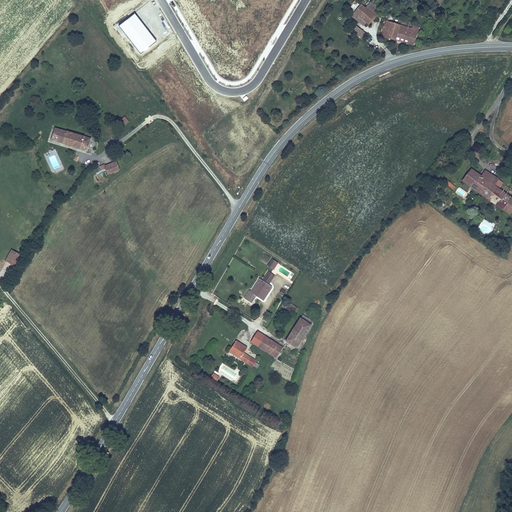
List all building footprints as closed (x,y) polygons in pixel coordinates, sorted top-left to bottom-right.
[(370,3),(365,9),(360,5),(350,18),(362,28),(365,24),(368,26),(380,11),(370,3)] [(134,14),(118,26),(140,54),(156,41),(134,14)] [(380,37),(413,47),(418,29),(412,27),(411,29),(385,21),(380,37)] [(361,40),(365,34),(355,27),(351,33),(361,40)] [(129,122),(125,117),(118,122),(122,128),(129,122)] [(49,143),(61,146),(65,132),(54,129),(49,143)] [(61,146),(86,153),(90,139),(65,132),(61,146)] [(119,171),(116,162),(103,167),(107,176),(119,171)] [(478,194),(484,199),(493,186),(484,180),(489,174),(485,171),(480,177),(470,170),(461,183),(470,189),(473,184),(481,190),(478,194)] [(484,180),(493,186),(498,190),(502,184),(489,174),(484,180)] [(455,187),(449,183),(446,187),(452,191),(455,187)] [(478,194),(481,190),(473,184),(470,189),(478,194)] [(511,199),(498,190),(493,186),(484,199),(508,216),(511,210),(511,199)] [(21,257),(10,251),(4,262),(14,268),(21,257)] [(277,264),(271,260),(266,267),(273,271),(277,264)] [(249,294),(262,302),(271,289),(268,287),(266,286),(268,282),(270,283),(274,277),(267,272),(261,282),(258,280),(249,294)] [(294,315),(299,309),(288,302),(284,308),(294,315)] [(302,315),(299,320),(310,326),(313,322),(302,315)] [(284,344),(296,351),(311,327),(310,326),(299,320),(284,344)] [(250,344),(255,348),(263,336),(257,333),(250,344)] [(274,360),(282,349),(263,336),(255,348),(274,360)] [(257,362),(244,354),(246,349),(235,342),(228,354),(252,369),(253,368),(256,370),(259,366),(256,364),(257,362)] [(219,378),(213,374),(209,380),(215,384),(219,378)]
